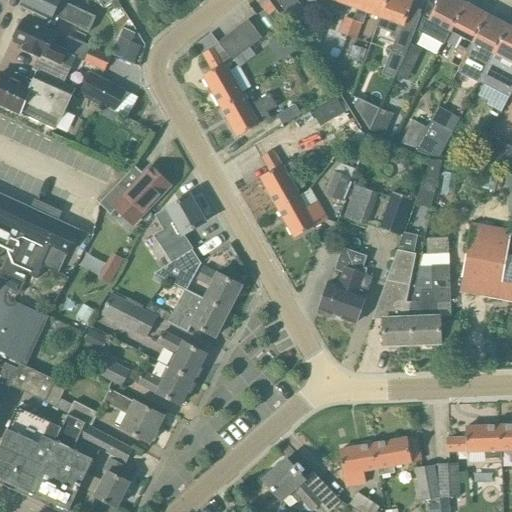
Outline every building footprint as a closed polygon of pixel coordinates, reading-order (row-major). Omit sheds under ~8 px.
[(24,0),(22,6),(35,12),(32,18),(48,26),(53,14),(74,24),(74,23),(88,30),(94,17),(59,1),(60,0),(24,0)] [(309,15),(297,0),(278,0),(278,1),(297,24),(309,15)] [(305,0),(332,10),(336,0),(335,0),(305,0)] [(358,9),(361,0),(335,0),(336,0),(358,9)] [(387,0),(361,0),(358,9),(359,9),(354,21),(353,21),(348,36),(358,40),(368,12),(381,17),(387,0)] [(381,17),(377,29),(397,36),(384,73),(395,78),(396,76),(407,54),(412,42),(414,35),(423,10),(412,6),(413,0),(387,0),(381,17)] [(440,0),(437,7),(429,3),(418,32),(444,46),(451,32),(452,32),(466,4),(457,0),(440,0)] [(488,15),(466,4),(452,32),(462,38),(456,49),(459,50),(451,64),(460,68),(488,15)] [(494,55),(509,27),(488,15),(460,68),(459,71),(480,82),(494,55)] [(348,36),(353,21),(346,18),(340,33),(348,36)] [(36,72),(56,81),(68,56),(83,63),(84,61),(105,71),(111,56),(91,46),(90,47),(54,31),(53,33),(25,20),(22,27),(18,25),(11,38),(15,40),(15,42),(24,46),(23,49),(38,56),(32,70),(36,72)] [(238,28),(252,47),(262,39),(247,21),(238,28)] [(511,28),(509,27),(494,55),(480,82),(510,98),(511,93),(511,28)] [(252,47),(238,28),(218,44),(219,46),(225,53),(232,62),(252,47)] [(142,47),(120,38),(113,56),(134,65),(142,47)] [(225,53),(219,46),(203,55),(213,71),(204,76),(221,106),(242,95),(225,64),(223,65),(218,56),(225,53)] [(367,50),(353,46),(348,58),(363,63),(367,50)] [(56,82),(56,81),(36,72),(31,82),(17,75),(15,80),(1,73),(0,74),(0,104),(20,114),(21,113),(55,130),(74,90),(56,82)] [(91,72),(80,93),(106,106),(116,111),(122,114),(127,116),(130,110),(119,105),(127,90),(91,72)] [(248,107),(242,95),(221,106),(237,136),(269,119),(266,114),(277,107),(270,94),(248,107)] [(325,126),(347,110),(338,97),(315,113),(325,126)] [(370,131),(380,109),(381,108),(358,98),(355,106),(370,131)] [(116,111),(106,106),(101,115),(117,123),(122,114),(116,111)] [(380,109),(370,131),(384,137),(394,115),(380,109)] [(433,118),(428,128),(418,148),(434,153),(448,125),(433,118)] [(403,143),(418,148),(428,128),(414,121),(403,143)] [(511,147),(489,136),(478,159),(511,161),(511,147)] [(277,207),(298,195),(281,165),(280,166),(271,149),(260,155),(270,172),(260,178),(277,207)] [(442,163),(431,161),(421,190),(436,193),(442,163)] [(355,169),(341,164),(335,172),(333,171),(324,195),(342,202),(355,169)] [(105,197),(99,204),(111,215),(116,209),(132,224),(138,218),(169,185),(151,167),(129,190),(121,182),(136,167),(135,166),(121,181),(105,197)] [(378,195),(356,187),(345,218),(368,226),(378,195)] [(413,200),(392,193),(380,230),(400,237),(413,200)] [(0,195),(0,359),(18,368),(21,363),(22,364),(45,315),(14,301),(19,290),(21,291),(28,275),(37,280),(43,267),(57,274),(58,273),(77,232),(53,220),(42,215),(0,195)] [(298,195),(277,207),(294,237),(326,219),(317,203),(306,209),(300,197),(298,195)] [(163,231),(153,237),(170,265),(194,251),(185,236),(206,223),(189,196),(167,209),(154,217),(163,231)] [(511,231),(511,230),(473,224),(460,293),(511,302),(511,255),(508,254),(511,231)] [(384,345),(413,344),(412,303),(407,303),(417,255),(414,254),(418,236),(404,233),(373,319),(383,319),(384,345)] [(367,257),(343,249),(335,270),(344,273),(339,287),(329,283),(319,309),(357,323),(373,278),(365,275),(368,270),(363,268),(367,257)] [(160,271),(155,274),(165,279),(166,279),(187,290),(202,265),(194,251),(170,265),(160,271)] [(112,284),(124,258),(112,252),(100,278),(112,284)] [(420,267),(412,303),(413,344),(441,343),(440,317),(438,317),(438,302),(451,302),(450,266),(450,254),(422,255),(420,267)] [(212,286),(205,299),(228,311),(241,286),(203,267),(197,279),(212,286)] [(186,290),(169,322),(188,332),(192,325),(215,336),(228,311),(205,299),(186,290)] [(158,317),(112,293),(101,315),(147,338),(158,317)] [(108,339),(90,330),(84,342),(102,352),(108,339)] [(170,367),(193,379),(206,353),(163,332),(158,342),(178,351),(170,367)] [(131,370),(100,355),(91,371),(123,387),(131,370)] [(18,368),(0,359),(0,407),(10,385),(18,368)] [(21,363),(18,368),(10,385),(46,402),(56,380),(22,364),(21,363)] [(193,379),(170,367),(163,382),(142,372),(137,383),(181,404),(193,379)] [(68,385),(56,380),(46,402),(93,424),(98,413),(75,402),(74,404),(62,398),(68,385)] [(135,402),(110,389),(104,402),(129,415),(122,428),(149,442),(163,416),(135,401),(135,402)] [(0,478),(31,493),(61,427),(19,406),(0,446),(0,478)] [(61,427),(31,493),(69,510),(93,459),(73,450),(86,423),(69,414),(62,427),(61,427)] [(73,450),(93,459),(98,449),(126,464),(134,449),(105,435),(105,433),(86,423),(73,450)] [(501,451),(502,451),(511,450),(511,425),(500,426),(501,451)] [(503,459),(502,451),(501,451),(500,426),(466,427),(466,439),(446,440),(447,452),(466,451),(466,453),(486,452),(486,460),(503,459)] [(378,469),(379,477),(395,474),(394,466),(421,461),(417,439),(408,440),(408,437),(374,444),(378,469)] [(364,472),(378,469),(374,444),(339,450),(346,486),(366,482),(364,472)] [(124,466),(110,459),(104,471),(107,473),(95,496),(116,507),(129,482),(119,477),(124,466)] [(286,460),(262,480),(281,501),(289,494),(298,503),(301,500),(312,511),(319,504),(326,511),(331,511),(342,502),(314,471),(304,480),(286,460)] [(459,463),(439,464),(440,498),(450,498),(461,497),(459,463)] [(440,498),(435,466),(416,468),(420,501),(440,498)] [(377,511),(380,507),(358,493),(350,505),(359,511),(377,511)]
